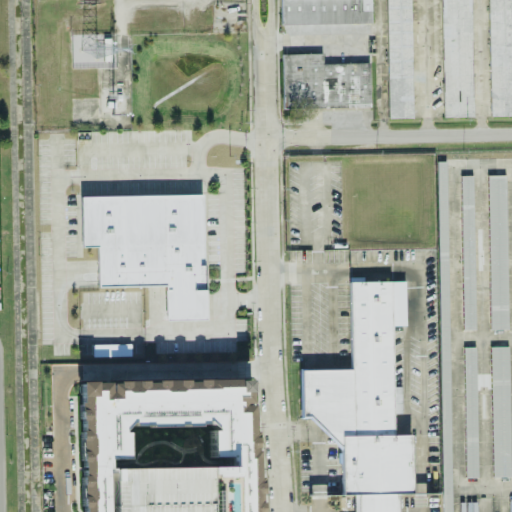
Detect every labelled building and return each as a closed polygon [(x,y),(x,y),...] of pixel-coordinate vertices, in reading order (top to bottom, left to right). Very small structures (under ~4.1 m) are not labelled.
[(280,0),(281,26),(289,26),(289,34),(300,34),(300,25),(371,23),(370,0),(280,0)] [(385,0),(388,118),(412,118),(410,0),(385,0)] [(440,0),(443,117),(473,117),(470,0),(440,0)] [(511,0),(488,0),(490,116),(511,116),(511,0)] [(281,55),(322,54),(323,64),(370,63),(371,108),(283,110),(281,55)] [(446,161),(437,162),(441,481),(440,481),(440,494),(444,494),(444,498),(451,498),(451,474),(443,474),(443,463),(450,463),(446,161)] [(473,175),(460,176),(462,330),(475,330),(473,175)] [(505,175),(487,175),(490,329),(508,329),(505,175)] [(205,320),(202,194),(81,197),(82,247),(97,246),(98,287),(164,286),(165,320),(205,320)] [(353,511),(354,497),(343,498),(338,447),(306,417),(301,416),(298,370),(348,369),(349,281),(405,283),(406,326),(391,327),(394,436),(411,435),(411,493),(400,493),(399,511),(353,511)] [(130,356),(130,344),(92,345),(92,357),(130,356)] [(508,346),(490,346),(492,477),(510,477),(508,346)] [(477,477),(476,347),(463,347),(465,478),(477,477)] [(77,382),(78,511),(256,511),(254,380),(77,382)]
